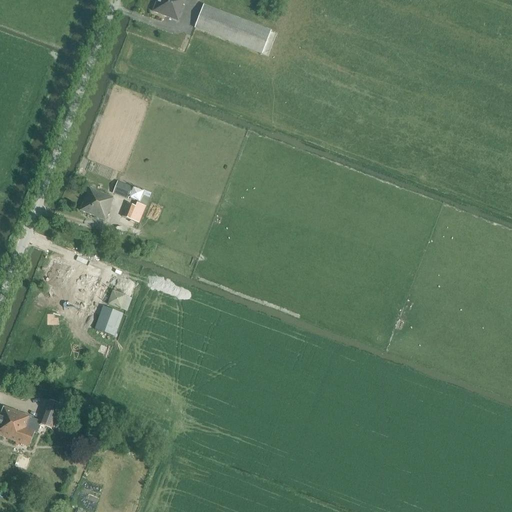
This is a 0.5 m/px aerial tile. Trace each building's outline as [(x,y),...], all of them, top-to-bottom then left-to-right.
[(157,0),(153,12),(179,22),(185,7),(184,6),(185,0),(157,0)] [(195,29),(262,55),(271,33),(204,6),(195,29)] [(128,200),(133,188),(118,182),(113,194),(128,200)] [(137,203),(136,207),(127,204),(122,217),(139,224),(146,207),(147,207),(151,196),(144,193),(144,192),(134,188),(129,198),(140,203),(139,204),(137,203)] [(110,205),(113,198),(89,189),(80,212),(106,222),(112,206),(110,205)] [(74,290),(82,270),(61,262),(53,282),(74,290)] [(86,263),(72,300),(88,306),(102,269),(86,263)] [(112,291),(109,305),(129,309),(132,295),(112,291)] [(84,317),(86,306),(70,303),(68,315),(84,317)] [(95,330),(115,337),(124,315),(103,307),(95,330)] [(0,436),(29,448),(34,434),(37,435),(40,425),(52,429),(61,406),(49,402),(41,422),(4,408),(0,417),(0,436)] [(88,446),(92,437),(79,432),(75,441),(88,446)]
